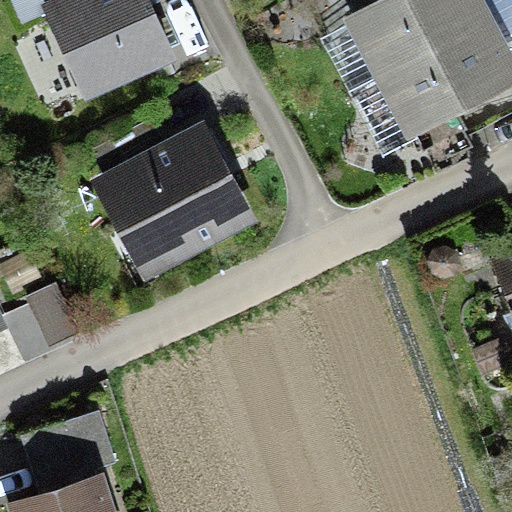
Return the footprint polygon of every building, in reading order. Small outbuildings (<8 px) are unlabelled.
[(146,0),(66,0),(48,9),(84,87),(169,48),(146,0)] [(344,0),(383,71),(484,17),(474,0),(344,0)] [(484,17),(383,71),(411,123),(401,129),(415,155),(467,128),(452,100),(511,69),(484,17)] [(201,132),(106,181),(128,223),(141,217),(161,256),(244,213),(201,132)] [(511,251),(494,260),(511,297),(511,304),(509,306),(511,312),(511,251)] [(42,494),(16,502),(18,511),(107,511),(93,464),(113,458),(98,409),(23,432),(42,494)]
